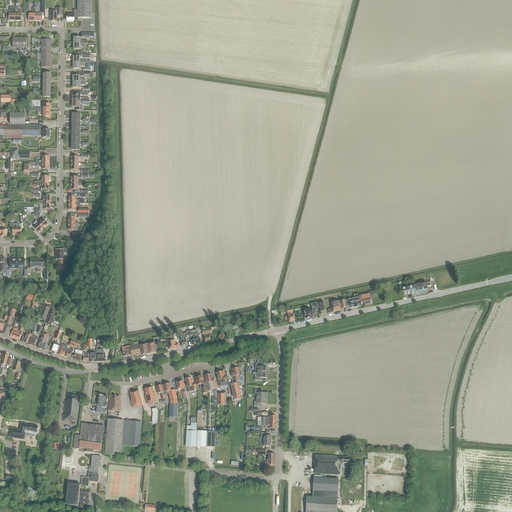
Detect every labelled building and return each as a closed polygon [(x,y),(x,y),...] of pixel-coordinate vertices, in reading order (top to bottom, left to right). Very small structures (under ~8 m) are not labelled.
[(90,18),(90,0),(75,0),(76,1),(77,1),(78,1),(77,10),(74,10),(74,15),(66,15),(66,22),(74,22),(74,18),(77,18),(90,18)] [(15,8),(9,8),(9,11),(6,11),(6,18),(9,18),(9,21),(15,21),(15,8)] [(55,9),(55,12),(50,12),(50,21),(57,21),(57,16),(62,16),(62,9),(55,9)] [(41,61),(41,60),(38,60),(37,62),(41,62),(41,68),(51,68),(51,61),(41,61)] [(89,105),(89,101),(72,101),(72,107),(76,107),(76,111),(82,111),(82,107),(80,107),(80,104),(81,104),(81,105),(89,105)] [(25,125),(25,114),(10,114),(10,125),(25,125)] [(0,135),(3,135),(3,138),(14,139),(22,139),(22,136),(23,136),(27,136),(27,125),(0,125),(0,135)] [(27,125),(27,136),(39,136),(42,136),(42,138),(46,138),(46,139),(49,139),(49,138),(50,138),(50,130),(43,130),(43,126),(40,126),(27,125)] [(39,163),(34,163),(30,163),(30,164),(23,164),(23,172),(30,172),(30,167),(42,167),(42,169),(49,169),(49,163),(39,163)] [(43,228),(48,224),(43,219),(38,223),(43,228)] [(38,223),(37,224),(33,227),(39,233),(43,228),(38,223)] [(13,235),(21,235),(21,228),(19,228),(18,224),(10,224),(10,228),(13,228),(13,235)] [(56,250),(56,254),(57,254),(57,260),(59,260),(59,264),(63,264),(63,260),(64,260),(64,253),(69,253),(69,247),(63,247),(63,250),(56,250)] [(40,268),(44,268),(44,259),(30,259),(30,268),(36,268),(36,272),(40,272),(40,268)] [(410,295),(428,291),(426,283),(414,285),(414,286),(408,287),(410,295)] [(404,297),(410,295),(408,287),(402,289),(404,297)] [(377,298),(376,296),(375,291),(369,293),(369,294),(359,296),(359,298),(348,300),(349,303),(348,303),(347,301),(345,301),(347,309),(350,309),(371,304),(370,299),(377,298)] [(332,308),(333,312),(341,311),(340,309),(346,308),(346,309),(347,309),(345,301),(340,302),(341,304),(339,305),(339,301),(331,303),(332,308)] [(312,309),(303,311),(305,316),(305,318),(315,316),(317,316),(316,311),(318,310),(317,308),(317,303),(311,304),(312,309)] [(321,315),(326,314),(324,303),(317,304),(318,308),(319,307),(321,315)] [(45,321),(46,316),(50,307),(44,305),(44,306),(43,306),(42,309),(43,309),(39,319),(45,321)] [(51,309),(48,316),(48,319),(53,321),(54,316),(56,311),(57,308),(52,306),(51,309)] [(13,317),(14,316),(16,310),(11,309),(7,323),(6,323),(5,325),(2,334),(9,336),(12,328),(8,326),(9,324),(10,325),(10,323),(11,324),(13,317)] [(19,340),(25,325),(21,324),(18,331),(17,331),(18,329),(14,328),(10,337),(19,340)] [(212,333),(212,332),(211,328),(202,330),(205,342),(211,341),(209,334),(212,333)] [(187,333),(180,334),(180,335),(181,339),(180,339),(182,347),(187,346),(186,338),(188,338),(187,336),(190,335),(189,330),(186,331),(187,333)] [(196,330),(190,331),(190,334),(192,340),(191,340),(192,345),(201,343),(200,339),(199,339),(198,336),(196,330)] [(23,342),(28,344),(32,334),(27,332),(25,336),(22,335),(20,340),(20,341),(23,343),(23,342)] [(28,344),(35,347),(38,338),(35,337),(36,336),(34,335),(32,334),(28,344)] [(169,350),(179,348),(178,344),(176,344),(174,336),(167,338),(168,341),(167,341),(169,350)] [(45,344),(47,341),(40,338),(39,342),(37,348),(45,351),(46,349),(48,350),(49,346),(47,346),(47,345),(45,344)] [(79,349),(81,342),(72,339),(70,343),(74,345),(73,347),(79,349)] [(51,351),(53,352),(53,353),(57,355),(60,346),(57,345),(58,343),(55,342),(54,344),(53,344),(51,351)] [(142,355),(156,352),(154,342),(140,345),(142,355)] [(134,356),(141,355),(139,344),(122,348),(124,356),(131,355),(134,354),(134,356)] [(80,361),(82,352),(75,350),(73,359),(80,361)] [(96,362),(105,361),(105,354),(104,354),(103,350),(96,350),(96,353),(96,362)] [(4,354),(0,369),(0,374),(2,375),(4,366),(3,366),(4,364),(6,365),(6,364),(8,365),(9,359),(7,359),(8,355),(7,355),(7,354),(6,354),(5,354),(4,354)] [(18,372),(21,362),(15,360),(12,370),(18,372)] [(267,373),(267,367),(261,367),(261,364),(255,364),(255,369),(257,369),(257,372),(267,373)] [(238,375),(240,375),(238,368),(232,369),(233,372),(231,373),(232,377),(233,377),(235,382),(240,381),(238,375)] [(228,385),(227,382),(226,378),(224,379),(222,371),(216,373),(220,387),(228,385)] [(267,378),(267,373),(257,372),(257,375),(255,376),(255,381),(261,381),(261,378),(267,378)] [(212,380),(212,378),(211,374),(205,375),(206,380),(206,383),(207,387),(210,386),(211,390),(217,389),(214,380),(212,380)] [(207,393),(208,393),(205,383),(203,384),(201,376),(200,376),(198,376),(198,377),(195,377),(196,381),(196,382),(197,385),(199,384),(200,388),(201,388),(202,394),(203,394),(203,396),(205,395),(206,396),(208,396),(207,393)] [(195,384),(193,385),(191,378),(185,380),(188,392),(196,391),(195,384)] [(183,398),(186,398),(185,392),(186,392),(185,388),(184,388),(183,385),(182,381),(176,382),(177,386),(178,390),(181,389),(182,392),(183,398)] [(177,418),(178,403),(177,399),(175,390),(171,391),(170,383),(163,385),(165,392),(168,392),(170,400),(170,405),(169,417),(177,418)] [(234,400),(241,398),(238,383),(231,385),(234,400)] [(162,399),(165,399),(162,385),(161,385),(160,385),(159,385),(158,386),(156,387),(157,393),(161,393),(161,396),(162,399)] [(147,404),(157,402),(154,392),(153,392),(152,387),(144,389),(146,396),(145,396),(147,404)] [(266,399),(267,393),(261,393),(261,390),(254,390),(254,395),(256,395),(256,398),(266,399)] [(132,407),(142,405),(140,395),(139,395),(138,391),(130,392),(131,399),(132,407)] [(81,403),(81,399),(81,398),(78,398),(78,396),(68,395),(67,401),(65,401),(63,420),(77,421),(79,403),(81,403)] [(106,406),(107,396),(103,396),(98,395),(97,405),(96,413),(102,414),(103,410),(101,409),(101,407),(106,408),(106,406)] [(120,411),(120,401),(119,401),(120,396),(111,396),(111,401),(110,401),(110,411),(120,411)] [(266,404),(266,399),(256,398),(256,402),(254,402),(254,407),(260,407),(260,404),(266,404)] [(120,456),(121,446),(124,421),(108,419),(104,454),(120,456)] [(140,447),(142,422),(124,421),(121,446),(140,447)] [(25,424),(25,423),(21,422),(20,429),(10,428),(9,437),(24,439),(25,433),(37,435),(38,426),(25,424)] [(101,451),(103,427),(81,424),(80,436),(76,435),(76,438),(74,437),(73,449),(79,450),(79,448),(86,449),(85,452),(94,453),(93,453),(93,450),(101,451)] [(196,447),(196,432),(197,426),(187,426),(186,446),(196,447)] [(196,447),(206,447),(207,432),(197,431),(196,447)] [(216,432),(207,432),(207,447),(215,448),(216,432)] [(271,446),(271,436),(267,436),(267,433),(261,433),(260,438),(264,438),(263,446),(271,446)] [(17,451),(6,449),(5,457),(15,459),(17,451)] [(265,462),(264,468),(271,468),(271,466),(273,466),(273,465),(275,465),(275,460),(275,454),(273,454),(273,453),(270,453),(270,454),(268,454),(267,457),(267,460),(267,462),(265,462)] [(100,461),(101,458),(100,458),(100,456),(99,456),(92,455),(90,468),(90,469),(90,472),(90,474),(91,474),(90,481),(98,482),(98,475),(97,475),(97,473),(98,473),(99,467),(100,467),(100,463),(99,463),(99,461),(100,461)] [(349,464),(350,458),(337,457),(337,456),(315,455),(314,473),(340,474),(341,463),(349,464)] [(88,487),(89,478),(82,477),(81,486),(88,487)] [(336,511),(338,479),(313,478),(312,497),(306,497),(305,511),(336,511)] [(89,503),(90,492),(79,491),(80,486),(80,485),(67,484),(65,505),(75,506),(75,507),(75,508),(75,509),(87,510),(88,505),(89,503)]
